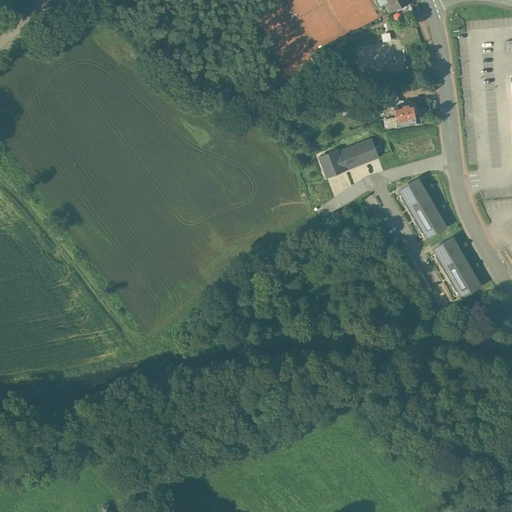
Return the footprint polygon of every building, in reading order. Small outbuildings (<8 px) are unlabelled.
[(409,3),(407,0),(387,0),(388,2),(386,3),(391,12),(409,3)] [(386,93),(371,95),(375,107),(387,105),(386,93)] [(413,103),(394,106),(396,122),(415,119),(415,116),(414,111),(413,103)] [(415,119),(396,122),(397,127),(416,124),(415,119)] [(371,139),(337,152),(344,170),(378,157),(371,139)] [(344,170),(337,152),(336,150),(319,156),(326,177),(344,170)] [(417,179),(399,190),(427,237),(445,226),(417,179)] [(451,238),(433,248),(461,296),(479,285),(451,238)] [(115,511),(111,500),(104,502),(107,511),(115,511)]
